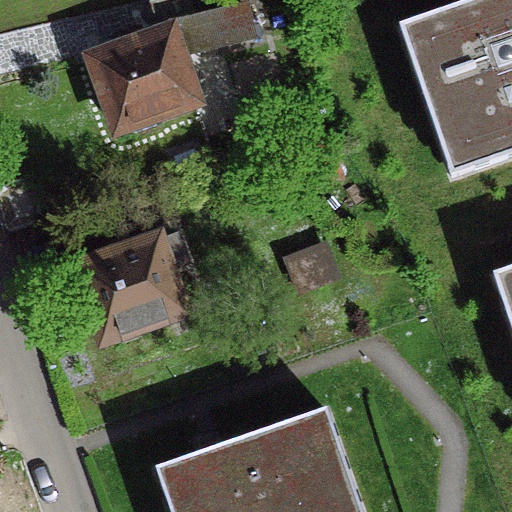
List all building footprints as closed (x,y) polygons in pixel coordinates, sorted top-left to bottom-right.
[(511,0),(468,0),(397,24),(451,182),(511,160),(511,0)] [(111,39),(116,52),(89,62),(113,132),(121,130),(131,134),(149,128),(154,118),(191,105),(174,57),(249,39),(242,9),(191,22),(192,28),(177,32),(166,34),(139,44),(135,31),(111,39)] [(318,132),(284,144),(301,192),(335,180),(318,132)] [(173,237),(126,253),(75,271),(99,342),(108,339),(117,343),(135,337),(140,328),(178,315),(163,274),(184,267),(173,237)] [(511,264),(489,273),(511,337),(511,264)] [(352,511),(318,415),(156,473),(169,511),(352,511)]
